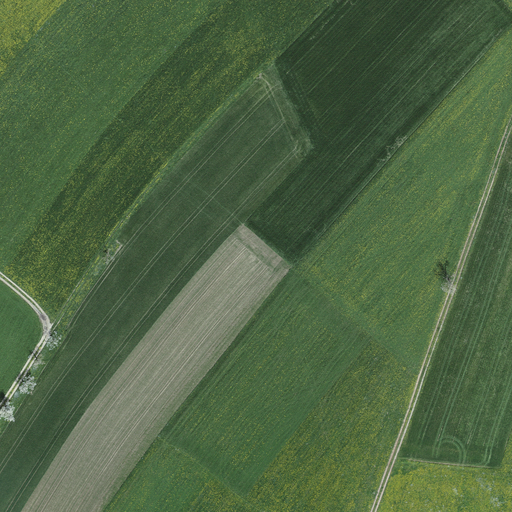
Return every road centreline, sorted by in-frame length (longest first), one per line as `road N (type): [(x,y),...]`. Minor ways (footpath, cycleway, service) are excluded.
road 1 (track): [(511,107),(369,511)]
road 2 (track): [(0,281),(28,303),(41,330),(0,400)]
